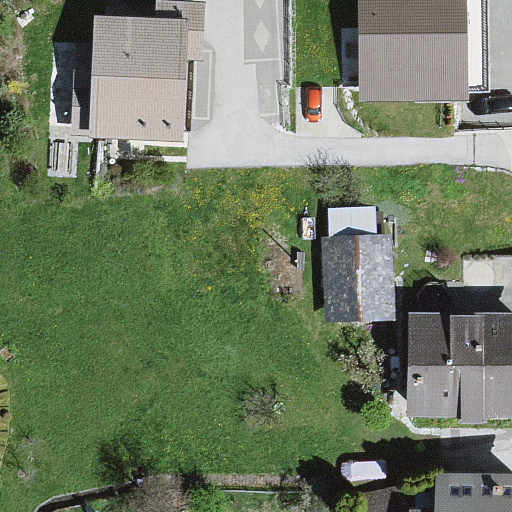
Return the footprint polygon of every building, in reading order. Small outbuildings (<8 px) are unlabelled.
[(463,0),(358,0),(361,96),(466,93),(463,0)] [(103,24),(98,139),(207,144),(211,28),(103,24)] [(398,241),(327,244),(330,321),(401,319),(398,241)] [(511,320),(419,321),(420,424),(511,423),(511,320)] [(511,511),(511,478),(452,478),(451,511),(511,511)]
